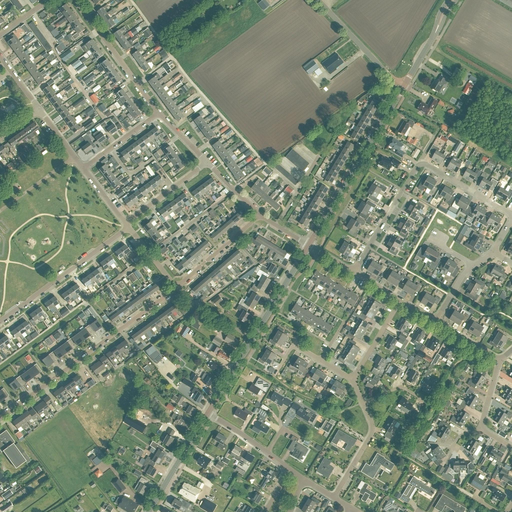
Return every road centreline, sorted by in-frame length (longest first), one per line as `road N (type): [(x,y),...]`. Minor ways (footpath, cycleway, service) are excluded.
road 1 (residential): [(0,417),(175,287)]
road 2 (secondary): [(307,245),(401,86)]
road 3 (residential): [(0,321),(127,225)]
road 4 (residential): [(158,114),(76,0)]
road 5 (residential): [(353,272),(418,162)]
